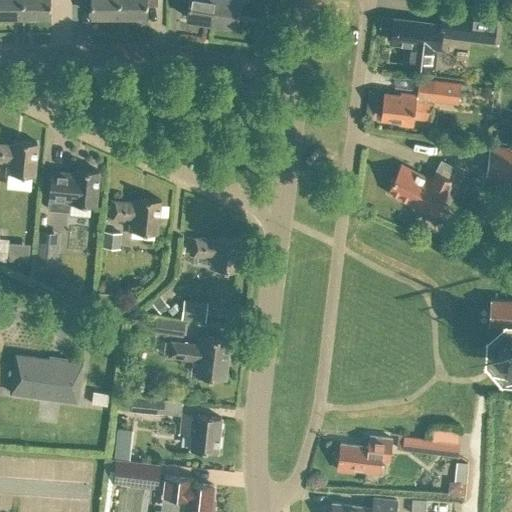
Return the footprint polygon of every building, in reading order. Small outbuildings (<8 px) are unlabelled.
[(0,0),(0,15),(23,15),(22,0),(0,0)] [(22,0),(23,15),(51,15),(50,0),(22,0)] [(121,14),(120,0),(91,0),(92,15),(121,14)] [(120,0),(121,14),(148,14),(148,4),(157,4),(157,0),(120,0)] [(184,0),(184,1),(190,2),(188,17),(213,21),(216,0),(184,0)] [(216,0),(213,21),(238,25),(241,0),(245,0),(248,1),(248,0),(216,0)] [(390,28),(389,38),(392,38),(391,41),(410,44),(408,64),(434,67),(437,47),(440,47),(441,36),(482,41),(493,42),(497,15),(485,14),(445,9),(443,24),(394,19),(393,28),(390,28)] [(461,82),(419,77),(417,95),(402,93),(402,96),(386,94),(383,117),(400,119),(400,122),(414,124),(415,117),(431,119),(433,101),(458,104),(461,82)] [(494,140),(509,143),(511,128),(511,126),(497,124),(494,140)] [(37,142),(15,140),(14,145),(0,143),(0,161),(7,163),(6,173),(34,176),(37,142)] [(511,147),(490,145),(486,176),(511,178),(511,147)] [(465,173),(443,161),(433,180),(403,164),(388,192),(435,217),(454,182),(458,184),(465,173)] [(50,171),(49,189),(47,209),(68,210),(68,201),(96,204),(99,170),(76,168),(76,173),(50,171)] [(160,198),(137,196),(137,202),(112,200),(110,218),(130,220),(129,230),(157,233),(160,198)] [(37,230),(34,264),(56,265),(59,232),(37,230)] [(103,231),(102,247),(119,248),(121,232),(103,231)] [(241,237),(218,235),(217,240),(193,237),(191,256),(211,258),(210,267),(238,270),(241,237)] [(29,255),(30,238),(1,236),(0,254),(29,255)] [(98,293),(97,305),(110,306),(110,293),(98,293)] [(159,295),(150,302),(159,313),(168,306),(159,295)] [(511,298),(490,297),(488,323),(510,325),(510,329),(507,329),(495,340),(494,355),(505,367),(511,367),(511,298)] [(186,298),(185,306),(184,318),(205,320),(206,309),(207,301),(186,298)] [(183,335),(185,321),(156,316),(154,332),(183,335)] [(231,338),(202,334),(201,343),(171,339),(169,355),(199,358),(197,375),(226,378),(231,338)] [(84,363),(18,353),(12,391),(78,400),(84,363)] [(93,390),(91,402),(107,404),(109,392),(93,390)] [(164,399),(144,398),(119,395),(118,408),(162,413),(164,399)] [(222,416),(184,412),(182,431),(194,433),(192,447),(219,450),(222,416)] [(438,453),(440,439),(404,435),(402,449),(438,453)] [(391,438),(385,437),(371,436),(370,446),(341,442),(338,468),(356,470),(356,466),(381,469),(382,459),(389,459),(391,438)] [(115,447),(114,457),(129,458),(130,448),(115,447)] [(114,460),(112,483),(157,488),(160,465),(114,460)] [(161,494),(186,497),(185,510),(205,511),(211,511),(215,484),(194,482),(194,478),(163,475),(161,494)] [(460,480),(454,480),(448,484),(448,490),(458,491),(459,492),(460,480)] [(395,511),(398,499),(375,496),(374,507),(334,502),(332,511),(395,511)] [(417,496),(417,508),(433,508),(433,496),(417,496)]
